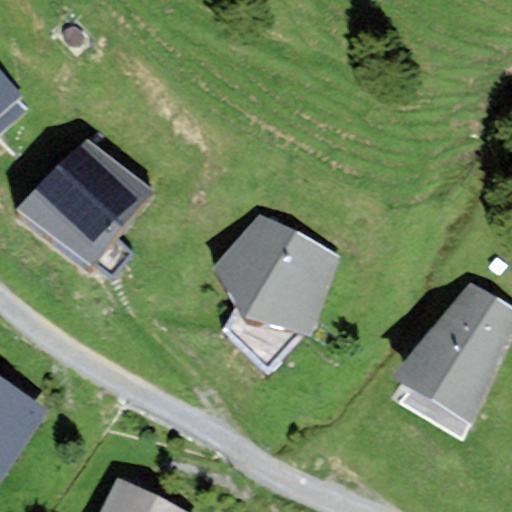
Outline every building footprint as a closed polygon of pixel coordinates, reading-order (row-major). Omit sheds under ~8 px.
[(0,87),(0,135),(24,112),(0,87)] [(88,147),(17,221),(57,250),(92,275),(152,196),(88,147)] [(336,259),(261,221),(215,280),(237,314),(228,330),(222,337),(267,382),(302,343),(309,344),(336,259)] [(511,329),(511,315),(473,294),(406,381),(441,401),(473,420),(511,329)] [(0,475),(38,419),(0,394),(0,475)] [(123,500),(116,511),(147,511),(137,507),(123,500)]
